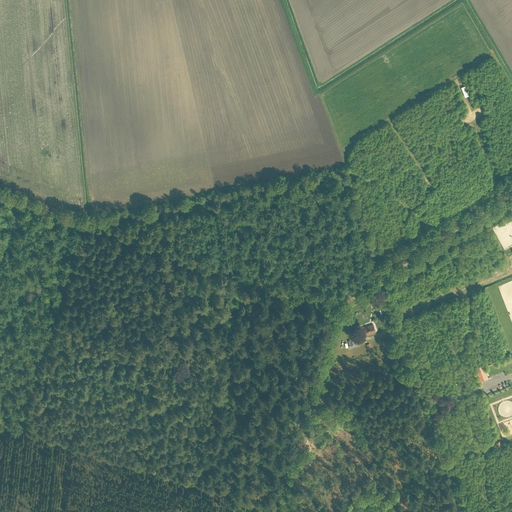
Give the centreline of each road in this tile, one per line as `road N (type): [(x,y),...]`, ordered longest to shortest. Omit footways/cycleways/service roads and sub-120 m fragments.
road 1 (track): [(0,196),(332,312)]
road 2 (track): [(271,511),(275,506),(0,430)]
road 3 (track): [(455,511),(374,283)]
road 4 (track): [(276,511),(332,312)]
road 5 (track): [(374,283),(511,192)]
